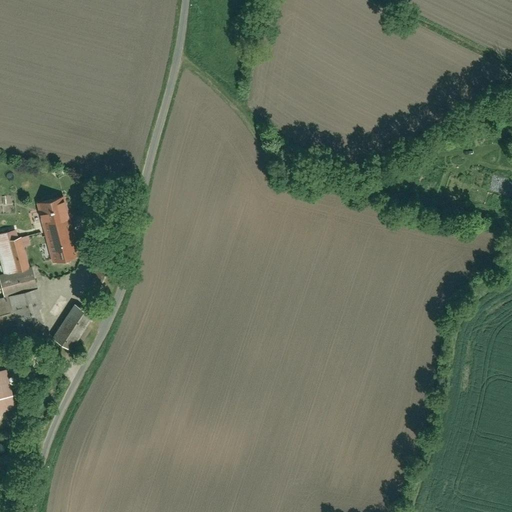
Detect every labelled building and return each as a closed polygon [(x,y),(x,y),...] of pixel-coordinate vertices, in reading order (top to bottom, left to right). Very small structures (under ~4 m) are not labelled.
[(63,195),(35,203),(51,262),(78,254),(63,195)] [(15,229),(0,232),(0,259),(4,273),(27,267),(19,235),(16,235),(15,229)] [(105,291),(116,261),(99,254),(92,274),(98,276),(94,287),(105,291)] [(4,273),(0,273),(0,279),(4,294),(36,286),(30,266),(27,267),(4,273)] [(36,286),(4,294),(0,295),(0,339),(0,340),(42,329),(36,309),(41,308),(36,286)] [(91,315),(72,302),(50,335),(69,348),(91,315)] [(4,367),(0,368),(0,410),(14,406),(4,367)]
